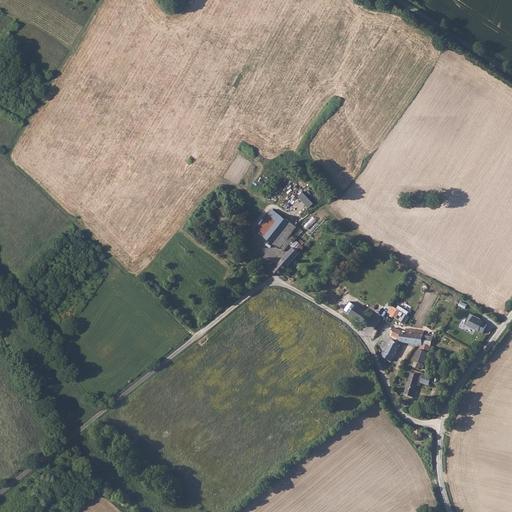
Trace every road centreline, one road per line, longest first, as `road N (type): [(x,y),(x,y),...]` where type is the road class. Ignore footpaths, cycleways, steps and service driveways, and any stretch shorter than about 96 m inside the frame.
road 1 (unclassified): [(0,492),(265,284),(286,285),(340,317),(366,342),(395,407),(417,423),(442,426)]
road 2 (track): [(100,0),(10,162),(197,336)]
road 3 (unclassified): [(398,0),(511,73)]
road 4 (unclassified): [(442,426),(455,393),(511,314)]
